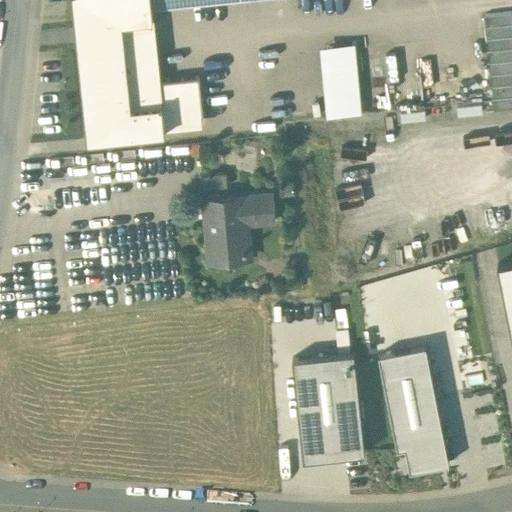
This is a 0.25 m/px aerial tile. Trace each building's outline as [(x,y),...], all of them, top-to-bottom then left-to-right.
[(73,0),(88,138),(165,130),(162,103),(131,107),(122,20),(153,17),(152,7),(151,0),(73,0)] [(484,14),(494,109),(511,106),(511,23),(511,12),(484,14)] [(323,113),(360,112),(357,42),(320,43),(323,113)] [(225,173),(202,175),(203,187),(226,185),(225,173)] [(272,192),(204,198),(204,200),(206,200),(208,221),(206,221),(210,260),(229,258),(228,250),(241,249),(242,253),(249,252),(247,222),(275,220),(272,192)] [(511,260),(497,263),(511,335),(511,260)] [(426,345),(380,354),(398,447),(406,445),(410,469),(449,462),(426,345)] [(293,358),(304,458),(364,452),(353,352),(293,358)]
